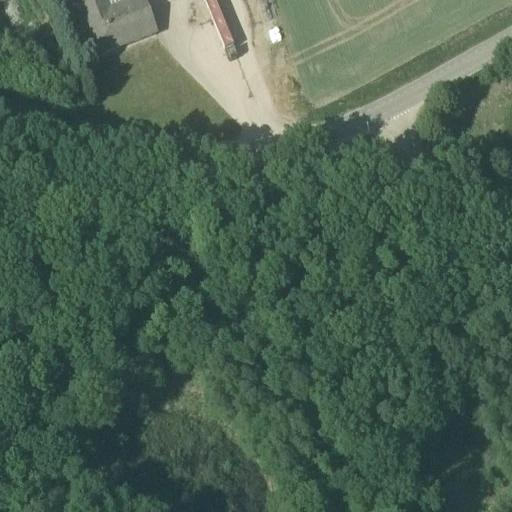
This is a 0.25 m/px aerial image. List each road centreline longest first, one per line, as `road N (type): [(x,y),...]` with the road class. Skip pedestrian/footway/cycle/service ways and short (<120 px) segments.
road 1 (unclassified): [(383,116),(306,148),(175,162),(84,154),(0,128)]
road 2 (unclassified): [(511,207),(441,176),(383,116)]
road 3 (unclassified): [(383,116),(511,42)]
